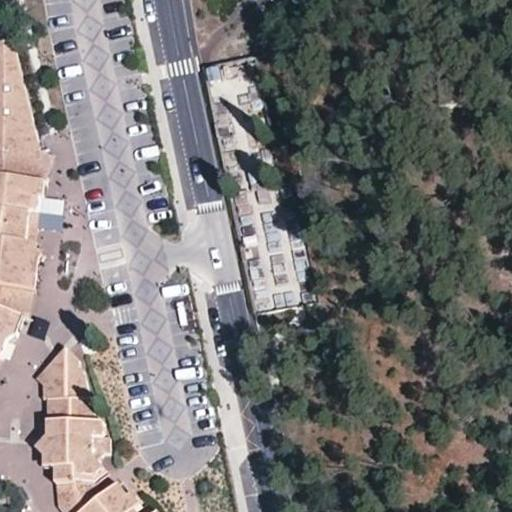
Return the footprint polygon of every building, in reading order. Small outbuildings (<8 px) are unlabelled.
[(33,218),(48,156),(41,153),(16,47),(8,45),(0,47),(0,289),(30,293),(33,218)] [(440,81),(442,109),(468,109),(467,86),(466,80),(466,78),(466,76),(464,74),(463,72),(462,71),(461,70),(458,69),(456,68),(455,68),(452,67),(450,68),(448,69),(447,70),(445,70),(444,72),(442,74),(441,74),(440,76),(440,81)] [(30,293),(36,293),(39,262),(45,257),(38,253),(42,214),(43,203),(47,202),(48,187),(57,160),(48,156),(33,218),(30,293)] [(36,293),(30,293),(0,289),(0,309),(25,318),(30,321),(36,293)] [(25,318),(0,309),(0,350),(3,343),(10,346),(18,340),(25,318)] [(0,350),(0,372),(10,346),(3,343),(0,350)] [(64,487),(86,487),(86,482),(99,480),(107,471),(105,469),(99,463),(107,455),(112,456),(111,440),(105,440),(105,424),(96,424),(96,400),(92,401),(85,373),(80,372),(81,362),(69,351),(62,358),(46,375),(45,403),(52,403),(54,441),(41,454),(47,460),(46,473),(57,473),(59,487),(64,487)] [(64,487),(59,487),(60,510),(62,511),(89,511),(103,502),(100,487),(86,487),(64,487)] [(138,511),(144,507),(134,495),(130,498),(121,487),(103,502),(89,511),(138,511)]
